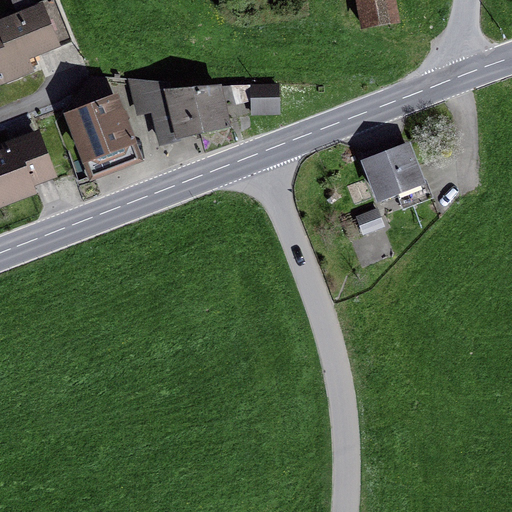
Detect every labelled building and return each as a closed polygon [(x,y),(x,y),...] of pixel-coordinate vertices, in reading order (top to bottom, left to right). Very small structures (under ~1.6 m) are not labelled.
[(407,0),(363,0),(368,31),(411,24),(407,0)] [(51,7),(0,25),(0,79),(68,56),(51,7)] [(233,88),(131,83),(144,118),(159,118),(164,148),(235,131),(233,88)] [(253,92),(254,112),(282,110),(281,90),(253,92)] [(127,106),(77,122),(96,182),(147,166),(127,106)] [(48,136),(0,155),(0,201),(3,208),(67,182),(48,136)] [(421,149),(373,165),(387,207),(434,192),(421,149)] [(380,206),(358,214),(365,234),(387,227),(380,206)]
